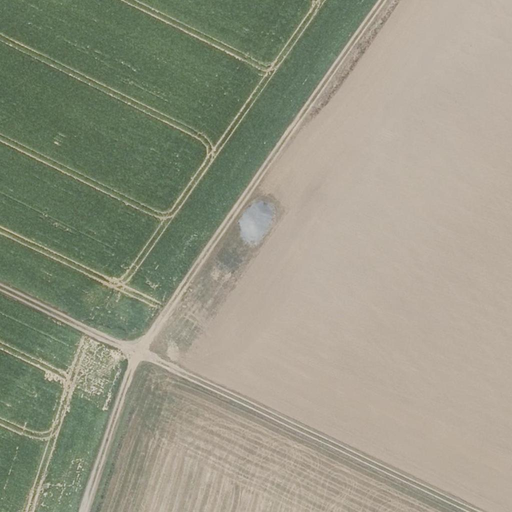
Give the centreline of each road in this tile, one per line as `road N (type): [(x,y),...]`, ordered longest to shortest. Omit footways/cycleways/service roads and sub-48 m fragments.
road 1 (track): [(81,511),(136,351),(384,0)]
road 2 (track): [(0,286),(475,511)]
